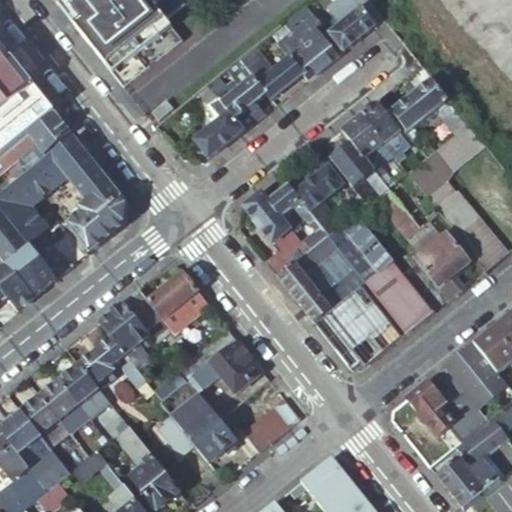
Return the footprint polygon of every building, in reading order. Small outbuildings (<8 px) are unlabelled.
[(51,0),(57,6),(64,0),(65,0),(71,8),(69,10),(80,24),(74,28),(102,63),(124,90),(182,43),(165,22),(185,6),(179,0),(51,0)] [(65,0),(64,0),(57,6),(69,22),(74,28),(80,24),(69,10),(71,8),(65,0)] [(341,54),(384,20),(367,0),(328,0),(332,4),(326,8),(340,25),(327,36),(341,54)] [(306,82),(337,57),(312,25),(316,21),(306,9),(297,16),(286,25),(284,27),(292,37),(281,46),(279,48),(289,60),(303,77),(306,82)] [(292,37),(284,27),(280,30),(272,36),(281,46),(292,37)] [(272,36),(271,37),(279,48),(281,46),(272,36)] [(265,96),(271,103),(303,77),(289,60),(272,74),(254,51),(239,63),(265,96)] [(265,96),(239,63),(228,73),(240,88),(228,97),(216,82),(208,89),(234,121),(254,105),(265,96)] [(455,138),(467,127),(432,83),(391,116),(407,137),(436,114),(455,138)] [(234,121),(208,89),(198,96),(220,122),(193,143),(207,161),(243,133),(234,121)] [(174,112),(165,102),(151,114),(160,124),(174,112)] [(254,105),(234,121),(243,133),(257,121),(252,115),(259,110),(254,105)] [(400,135),(376,105),(360,118),(393,158),(395,161),(402,155),(404,153),(394,140),(400,135)] [(264,116),(259,110),(252,115),(257,121),(264,116)] [(72,136),(55,115),(21,142),(0,158),(0,175),(32,150),(36,156),(40,153),(44,158),(72,136)] [(0,158),(21,142),(0,115),(0,158)] [(393,158),(360,118),(340,133),(351,147),(388,192),(395,186),(381,168),(393,158)] [(486,273),(509,255),(459,194),(457,195),(448,185),(455,175),(485,150),(467,127),(455,138),(427,160),(426,161),(414,170),(407,176),(439,215),(468,250),(486,273)] [(128,207),(74,139),(0,198),(0,213),(10,227),(56,283),(70,271),(46,240),(38,246),(35,242),(43,236),(45,228),(31,210),(67,182),(86,205),(78,211),(82,217),(69,227),(90,255),(126,226),(128,207)] [(351,147),(330,164),(353,192),(366,181),(380,199),(388,192),(351,147)] [(395,161),(407,176),(414,170),(402,155),(395,161)] [(321,230),(329,240),(340,230),(322,207),(344,190),(328,170),(295,197),(315,223),(321,230)] [(315,223),(295,197),(288,189),(269,204),(291,232),(305,221),(310,227),(315,223)] [(419,231),(388,192),(380,199),(370,206),(378,216),(382,213),(406,242),(419,231)] [(263,197),(244,211),(279,255),(266,265),(278,280),(310,255),(302,245),(291,232),(269,204),(263,197)] [(356,217),(367,209),(358,199),(347,207),(355,218),(356,217)] [(10,227),(0,213),(0,259),(8,270),(5,272),(0,276),(0,293),(7,302),(15,312),(17,315),(18,314),(30,304),(37,299),(56,283),(10,227)] [(468,250),(439,215),(424,228),(430,235),(439,228),(446,236),(413,262),(438,292),(451,282),(470,266),(462,255),(468,250)] [(310,255),(278,280),(316,328),(361,290),(393,264),(356,217),(355,218),(340,230),(329,240),(310,255)] [(302,245),(310,255),(329,240),(321,230),(302,245)] [(402,342),(435,315),(393,264),(361,290),(388,323),(402,342)] [(139,293),(123,306),(147,336),(197,296),(182,277),(148,304),(139,293)] [(451,282),(438,292),(448,304),(461,294),(451,282)] [(361,290),(316,328),(344,362),(352,355),(360,365),(365,372),(402,342),(388,323),(361,290)] [(206,308),(197,296),(147,336),(150,341),(154,345),(156,347),(206,308)] [(0,327),(17,315),(15,312),(7,302),(0,308),(0,327)] [(123,306),(99,326),(111,342),(130,365),(133,369),(134,371),(148,360),(139,349),(150,341),(147,336),(123,306)] [(511,314),(492,330),(511,354),(511,314)] [(496,377),(511,363),(511,354),(492,330),(472,346),(496,377)] [(130,365),(111,342),(79,368),(96,389),(115,375),(111,371),(120,364),(124,369),(130,365)] [(262,377),(237,345),(196,377),(194,379),(204,391),(219,379),(235,398),(262,377)] [(511,407),(511,396),(510,394),(496,377),(472,346),(443,369),(475,409),(489,426),(511,407)] [(352,355),(344,362),(352,372),(360,365),(352,355)] [(179,376),(186,385),(194,379),(196,377),(188,365),(177,374),(179,376)] [(96,389),(79,368),(60,383),(89,420),(96,414),(98,416),(110,407),(96,389)] [(134,371),(133,369),(125,376),(137,392),(145,386),(134,371)] [(475,409),(443,369),(404,400),(435,440),(475,409)] [(154,396),(161,405),(186,385),(179,376),(154,396)] [(60,383),(40,399),(71,438),(73,441),(93,425),(89,420),(60,383)] [(208,403),(204,407),(218,424),(237,409),(227,395),(212,407),(208,403)] [(196,447),(209,466),(235,445),(218,424),(204,407),(196,397),(187,404),(191,410),(175,423),(196,447)] [(71,438),(40,399),(20,415),(47,448),(56,442),(61,447),(71,438)] [(235,445),(249,462),(299,423),(283,403),(244,434),(246,437),(235,445)] [(511,407),(489,426),(477,435),(467,444),(430,472),(462,511),(497,484),(480,463),(487,457),(508,441),(503,435),(511,427),(511,407)] [(20,415),(0,431),(0,438),(46,496),(58,487),(70,477),(47,448),(20,415)] [(196,447),(175,423),(174,422),(158,434),(179,461),(196,447)] [(467,444),(477,435),(469,426),(459,434),(467,444)] [(124,434),(116,441),(140,473),(129,481),(153,511),(160,511),(180,496),(128,430),(124,434)] [(46,496),(0,438),(0,467),(12,483),(1,492),(0,490),(0,511),(26,511),(37,504),(46,496)] [(98,455),(89,462),(75,473),(84,484),(106,466),(98,455)] [(480,463),(497,484),(504,478),(487,457),(480,463)] [(303,484),(292,493),(297,499),(306,491),(322,510),(324,509),(352,486),(340,470),(338,468),(332,461),(303,484)] [(371,511),(373,511),(352,486),(324,509),(322,511),(323,511),(371,511)] [(58,487),(46,496),(37,504),(43,511),(56,511),(70,502),(58,487)] [(141,511),(123,488),(109,500),(117,511),(141,511)]
